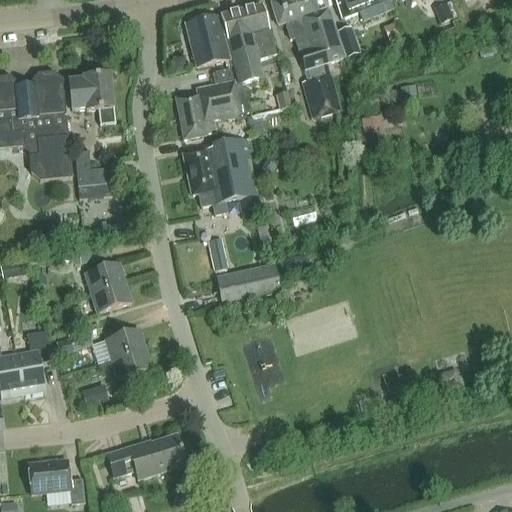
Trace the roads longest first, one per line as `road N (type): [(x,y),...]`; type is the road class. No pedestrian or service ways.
road 1 (residential): [(202,396),(163,259),(137,122),(150,2)]
road 2 (residential): [(0,437),(78,432),(202,396)]
road 3 (secondary): [(150,2),(0,24)]
road 4 (residential): [(241,511),(202,396)]
